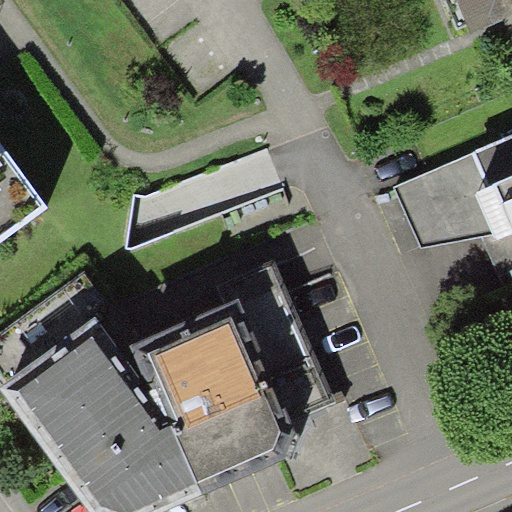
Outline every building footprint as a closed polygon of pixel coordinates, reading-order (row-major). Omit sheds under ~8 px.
[(474,29),(511,12),(511,0),(451,0),(462,24),(470,20),(474,29)] [(423,247),(484,236),(505,286),(511,283),(511,136),(397,186),(423,247)] [(0,240),(45,207),(0,145),(0,240)] [(132,343),(145,376),(204,493),(285,458),(298,432),(293,421),(332,404),(270,264),(216,289),(222,303),(132,343)] [(86,271),(0,333),(0,372),(9,384),(96,318),(111,307),(86,271)] [(161,511),(204,493),(145,376),(140,379),(96,318),(9,384),(2,389),(92,511),(161,511)]
